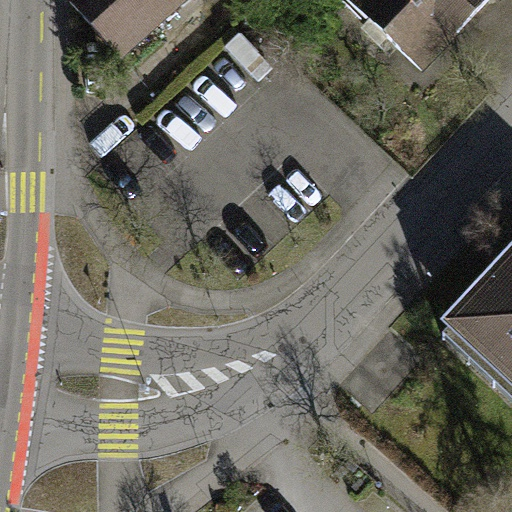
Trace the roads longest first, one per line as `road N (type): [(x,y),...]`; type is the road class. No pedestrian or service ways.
road 1 (residential): [(0,374),(184,389),(280,352),(321,320),(511,120)]
road 2 (tertiary): [(12,0),(0,214)]
